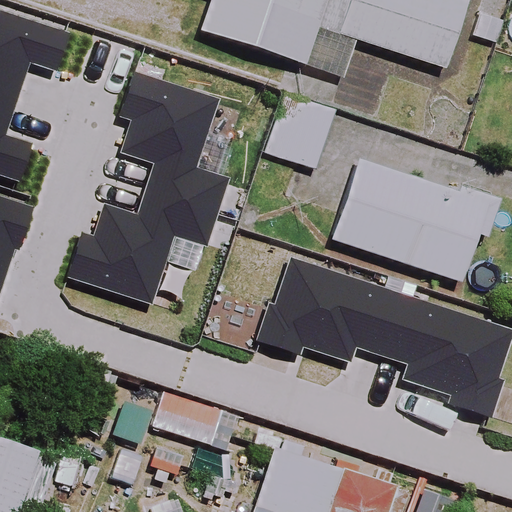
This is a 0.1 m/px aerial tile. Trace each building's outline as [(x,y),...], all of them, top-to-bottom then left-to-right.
[(79,0),(0,0),(0,123),(21,128),(79,0)] [(317,0),(231,0),(309,26),(317,0)] [(464,0),(407,0),(459,17),(464,0)] [(220,40),(119,16),(106,68),(134,74),(126,105),(148,111),(135,154),(115,152),(92,166),(65,238),(129,262),(163,229),(186,187),(217,183),(231,125),(201,118),(220,40)] [(329,114),(280,99),(263,156),(312,171),(329,114)] [(502,146),(361,104),(336,186),(465,225),(480,177),(491,181),(502,146)] [(0,264),(39,153),(0,139),(0,264)] [(511,318),(511,292),(273,217),(251,288),(334,314),(344,281),(414,303),(400,346),(494,376),(511,318)] [(32,511),(51,459),(0,441),(0,511),(32,511)] [(157,457),(121,443),(109,477),(145,490),(157,457)] [(389,511),(396,492),(272,450),(250,511),(389,511)]
